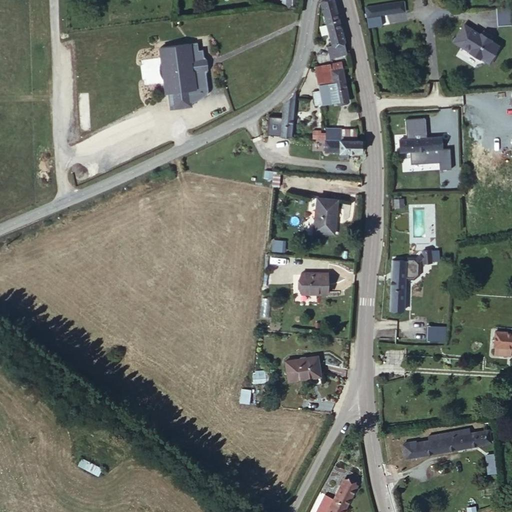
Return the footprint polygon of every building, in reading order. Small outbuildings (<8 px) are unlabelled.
[(345,48),(354,45),(342,0),(325,0),(335,38),(342,37),(345,48)] [(408,0),(369,0),(370,9),(408,7),(408,0)] [(466,20),(457,36),(473,45),(472,48),(483,55),(484,52),(491,56),(500,40),(466,20)] [(193,45),(191,35),(154,41),(159,85),(161,85),(163,98),(171,97),(172,102),(182,100),(183,98),(189,95),(195,91),(201,85),(203,80),(198,45),(193,45)] [(334,50),(345,48),(342,37),(335,38),(332,39),(334,50)] [(338,62),(348,60),(348,54),(322,57),(324,75),(339,74),(338,62)] [(352,91),(348,60),(338,62),(339,74),(340,91),(352,91)] [(340,91),(339,74),(324,75),(325,92),(340,91)] [(296,94),(284,94),(283,105),(282,125),(293,126),(296,94)] [(327,129),(350,131),(350,125),(326,123),(327,129)] [(361,146),(362,132),(350,131),(327,129),(319,128),(319,141),(339,143),(347,144),(361,146)] [(439,129),(398,132),(399,144),(440,141),(439,129)] [(346,151),(347,144),(339,143),(339,151),(346,151)] [(241,160),(240,168),(262,169),(262,161),(241,160)] [(458,167),(445,168),(446,181),(459,181),(458,167)] [(338,198),(318,195),(316,213),(308,212),(307,221),(315,222),(314,227),(333,231),(338,198)] [(284,251),(285,240),(272,239),(271,250),(284,251)] [(391,276),(407,275),(407,272),(417,272),(420,268),(420,252),(424,251),(424,260),(437,260),(437,246),(423,246),(417,252),(399,252),(399,256),(391,256),(391,276)] [(327,271),(301,270),(299,291),(326,292),(327,271)] [(406,305),(407,275),(391,276),(391,305),(406,305)] [(445,319),(431,318),(429,331),(444,332),(445,319)] [(511,324),(501,324),(499,340),(511,341),(511,324)] [(511,341),(499,340),(498,349),(511,350),(511,341)] [(318,355),(287,356),(288,376),(319,375),(318,355)] [(267,366),(249,364),(248,377),(266,379),(267,366)] [(428,434),(414,436),(417,448),(493,434),(491,423),(470,427),(428,434)] [(427,431),(428,434),(470,427),(469,424),(427,431)] [(133,447),(90,432),(83,453),(126,468),(133,447)] [(417,448),(414,436),(402,438),(404,451),(417,448)] [(81,457),(77,465),(98,477),(102,468),(81,457)] [(329,505),(341,511),(358,479),(346,473),(335,494),(329,505)] [(316,511),(341,511),(329,505),(335,494),(321,487),(310,508),(316,511)]
